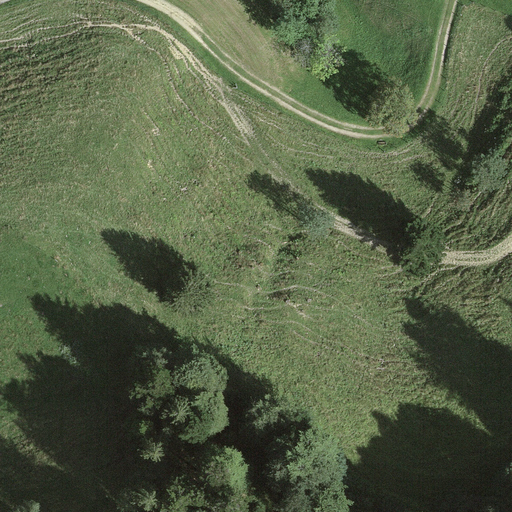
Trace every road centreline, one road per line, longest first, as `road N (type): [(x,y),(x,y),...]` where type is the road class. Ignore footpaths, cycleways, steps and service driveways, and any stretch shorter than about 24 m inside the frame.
road 1 (track): [(151,0),(305,117),(372,134),(398,123),(420,96),(452,0)]
road 2 (track): [(226,59),(228,101),(262,157),(330,227),(369,245),(441,259),(490,255),(511,242)]
